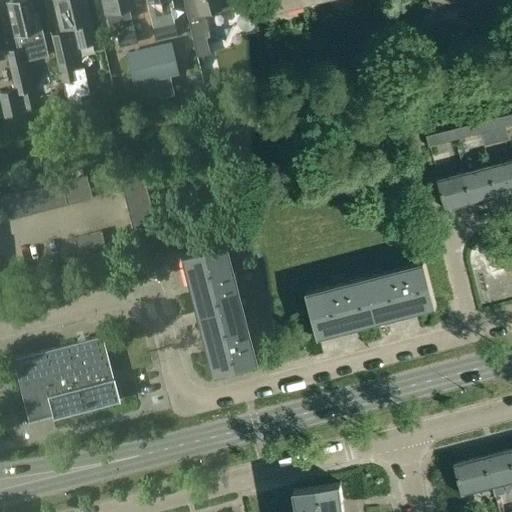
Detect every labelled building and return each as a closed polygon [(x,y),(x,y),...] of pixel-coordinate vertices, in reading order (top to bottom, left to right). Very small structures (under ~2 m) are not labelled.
[(47,54),(40,28),(37,14),(33,15),(29,0),(21,0),(18,1),(17,0),(10,0),(9,3),(6,4),(14,35),(17,48),(20,61),(22,60),(47,54)] [(83,0),(52,0),(59,31),(73,28),(78,48),(92,45),(87,25),(89,24),(83,0)] [(99,0),(103,14),(105,14),(107,24),(130,19),(128,9),(130,9),(128,0),(99,0)] [(156,42),(161,40),(176,37),(169,7),(171,6),(169,0),(145,0),(146,3),(147,3),(149,13),(152,22),(151,22),(156,42)] [(182,0),(191,37),(196,57),(209,53),(205,38),(208,37),(203,14),(219,10),(231,7),(229,0),(182,0)] [(301,7),(300,3),(301,3),(300,0),(271,0),(274,13),(301,7)] [(133,32),(117,35),(120,48),(136,44),(133,32)] [(172,45),(148,51),(154,81),(179,75),(172,45)] [(14,88),(15,91),(29,88),(22,60),(20,61),(17,48),(5,51),(14,88)] [(67,51),(56,53),(61,75),(72,72),(67,51)] [(130,86),(154,81),(148,51),(123,56),(130,86)] [(15,91),(14,88),(0,90),(0,106),(2,115),(19,111),(15,91)] [(476,123),(479,133),(500,127),(497,118),(476,123)] [(479,133),(476,123),(456,129),(458,138),(479,133)] [(447,131),(426,136),(428,146),(450,140),(447,131)] [(511,159),(490,165),(498,195),(511,191),(511,159)] [(490,165),(465,172),(473,201),(498,195),(490,165)] [(121,187),(144,181),(141,169),(117,175),(121,187)] [(473,201),(465,172),(438,179),(437,177),(436,178),(445,210),(446,209),(446,208),(473,201)] [(72,179),(79,202),(92,199),(85,176),(72,179)] [(60,182),(66,205),(79,202),(72,179),(60,182)] [(144,181),(121,187),(124,199),(147,193),(144,181)] [(47,186),(53,209),(66,205),(60,182),(47,186)] [(47,186),(36,189),(42,212),(53,209),(47,186)] [(36,189),(24,192),(30,215),(42,212),(36,189)] [(18,218),(30,215),(24,192),(12,195),(18,218)] [(147,193),(124,199),(127,211),(150,205),(147,193)] [(12,195),(0,198),(7,221),(18,218),(12,195)] [(127,211),(130,223),(153,217),(150,205),(127,211)] [(153,217),(130,223),(133,235),(156,229),(153,217)] [(88,235),(94,258),(106,255),(100,232),(88,235)] [(81,261),(94,258),(88,235),(75,238),(81,261)] [(177,254),(177,255),(179,254),(194,312),(238,301),(223,243),(224,243),(224,242),(177,254)] [(423,262),(365,277),(376,321),(434,306),(434,307),(436,307),(424,261),(422,261),(423,262)] [(318,336),(376,321),(365,277),(307,292),(306,291),(305,291),(317,337),(319,337),(318,336)] [(238,301),(194,312),(209,370),(207,371),(208,372),(254,360),(254,359),(253,359),(238,301)] [(11,360),(15,374),(17,380),(18,379),(30,421),(28,421),(28,423),(52,416),(52,418),(53,418),(53,416),(117,399),(118,401),(101,336),(11,360)] [(511,473),(506,450),(481,457),(488,486),(511,479),(511,473)] [(488,486),(481,457),(455,463),(455,462),(453,463),(462,495),(463,494),(463,493),(488,486)] [(297,511),(343,511),(340,483),(341,483),(341,482),(293,489),(293,490),(295,490),(297,511)]
